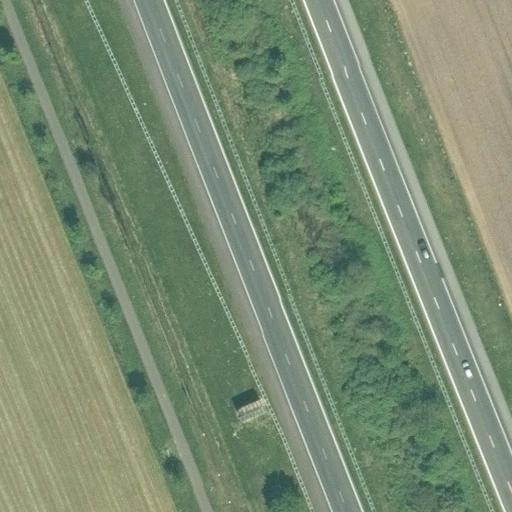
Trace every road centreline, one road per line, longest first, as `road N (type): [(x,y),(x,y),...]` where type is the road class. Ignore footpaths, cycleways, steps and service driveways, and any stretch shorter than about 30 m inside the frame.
road 1 (motorway): [(146,0),(347,511)]
road 2 (motorway): [(511,473),(326,0)]
